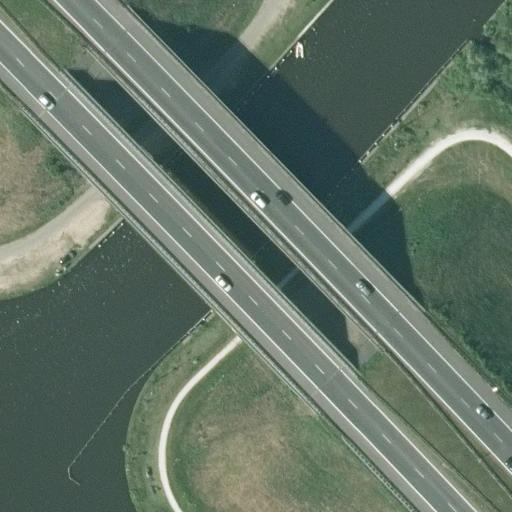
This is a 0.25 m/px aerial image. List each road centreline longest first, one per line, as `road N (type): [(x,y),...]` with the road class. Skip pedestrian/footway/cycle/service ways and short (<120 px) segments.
road 1 (motorway): [(0,42),(452,511)]
road 2 (motorway): [(511,451),(70,0)]
road 3 (unclassified): [(0,256),(25,247),(98,191),(248,37),(273,0)]
